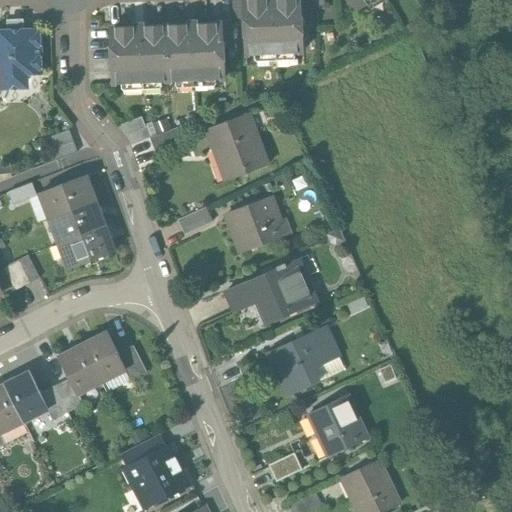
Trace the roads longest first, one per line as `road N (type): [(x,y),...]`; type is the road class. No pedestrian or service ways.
road 1 (residential): [(247,511),(158,286)]
road 2 (residential): [(158,286),(111,147),(95,125)]
road 3 (residential): [(0,343),(71,307),(158,286)]
road 4 (residential): [(65,10),(72,77),(95,125)]
